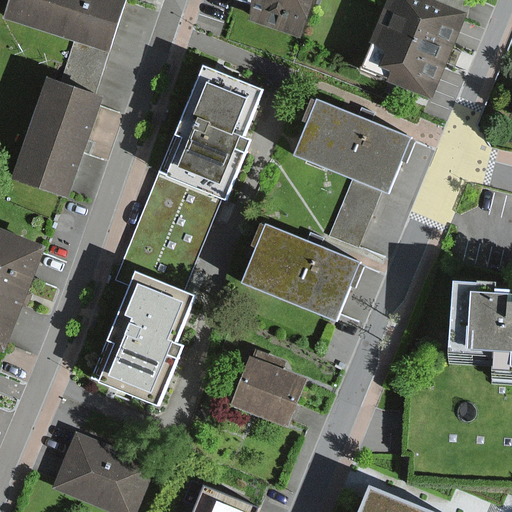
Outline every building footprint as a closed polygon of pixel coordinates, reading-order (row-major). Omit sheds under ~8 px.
[(13,0),(7,20),(110,52),(126,2),(118,0),(13,0)] [(229,0),(229,1),(250,9),(245,24),(296,42),(310,0),(229,0)] [(460,18),(417,0),(382,0),(352,75),(425,104),(460,18)] [(260,94),(193,67),(164,136),(174,140),(157,181),(223,208),(248,148),(240,142),(260,94)] [(103,99),(50,79),(12,180),(66,200),(103,99)] [(403,141),(310,102),(286,158),(380,198),(403,141)] [(336,325),(361,261),(266,225),(242,288),(336,325)] [(0,346),(40,253),(0,236),(0,346)] [(188,303),(128,278),(100,343),(107,346),(90,386),(151,412),(176,352),(168,349),(188,303)] [(486,286),(439,284),(434,369),(482,372),(481,389),(511,391),(511,299),(500,298),(500,292),(485,292),(486,286)] [(305,383),(245,359),(225,407),(285,431),(305,383)] [(134,511),(154,469),(71,433),(48,486),(106,511),(134,511)] [(252,511),(255,506),(189,478),(174,511),(252,511)] [(426,511),(359,484),(346,511),(426,511)]
